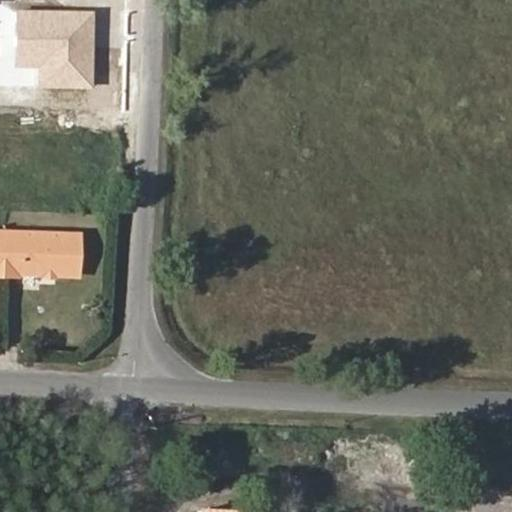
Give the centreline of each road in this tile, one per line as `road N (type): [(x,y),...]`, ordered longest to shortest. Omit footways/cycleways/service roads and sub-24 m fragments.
road 1 (residential): [(151,0),(135,388)]
road 2 (residential): [(511,406),(135,388)]
road 3 (residential): [(125,387),(0,381)]
road 4 (residential): [(119,511),(125,387)]
